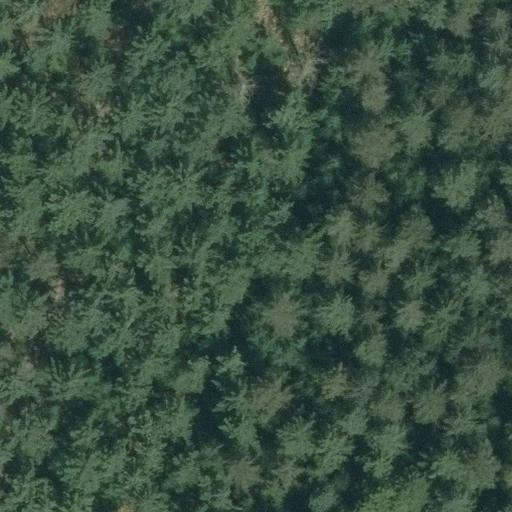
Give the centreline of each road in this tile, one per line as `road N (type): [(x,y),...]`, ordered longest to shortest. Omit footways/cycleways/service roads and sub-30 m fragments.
road 1 (track): [(0,478),(107,121)]
road 2 (track): [(107,121),(140,0)]
